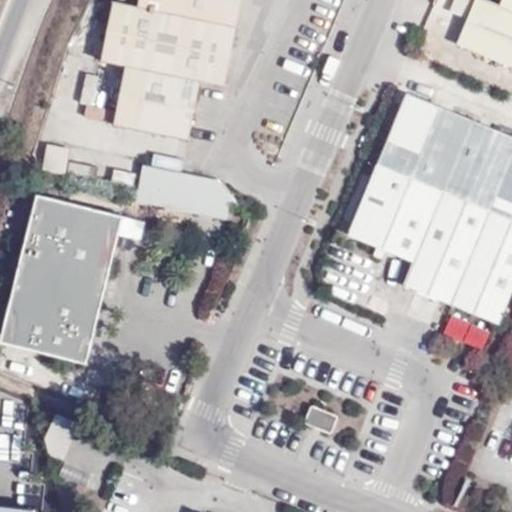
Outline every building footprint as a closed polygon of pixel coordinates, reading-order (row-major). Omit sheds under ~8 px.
[(140,0),(139,7),(114,2),(102,62),(127,67),(115,125),(189,138),(200,81),(227,86),(243,0),(140,0)] [(511,0),(504,0),(504,1),(503,0),(479,0),(463,38),(511,57),(511,0)] [(83,98),(96,100),(99,74),(87,72),(83,98)] [(511,129),(416,90),(388,161),(511,213),(511,129)] [(86,104),(85,116),(109,117),(110,105),(86,104)] [(49,146),(44,171),(65,175),(69,150),(49,146)] [(511,309),(511,213),(388,161),(358,234),(386,244),(383,252),(393,256),(395,248),(422,258),(413,282),(508,320),(511,309)] [(144,162),(136,199),(227,220),(236,183),(144,162)] [(123,217),(39,196),(3,345),(87,366),(123,217)] [(339,418),(312,407),(306,424),(333,435),(339,418)] [(45,434),(47,443),(66,451),(80,420),(57,409),(45,434)]
